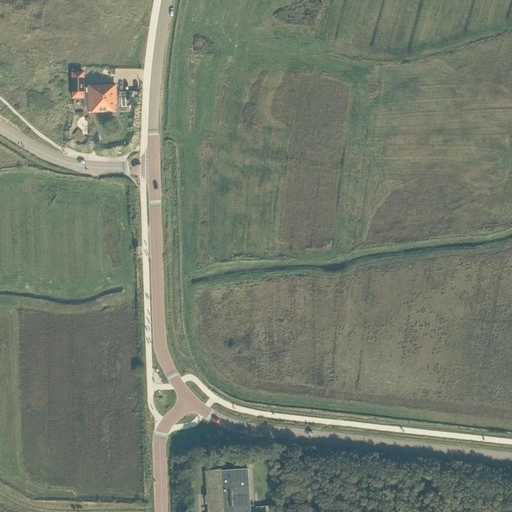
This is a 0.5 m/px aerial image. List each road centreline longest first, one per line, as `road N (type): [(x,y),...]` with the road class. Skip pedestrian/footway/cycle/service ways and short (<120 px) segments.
road 1 (unclassified): [(511,458),(251,429),(188,401)]
road 2 (unclassified): [(188,401),(158,337),(153,166)]
road 3 (unclassified): [(153,166),(166,0)]
road 4 (track): [(162,510),(27,507),(0,491)]
road 5 (unclassified): [(142,167),(77,166),(0,127)]
road 6 (unclassified): [(162,511),(160,434),(188,401)]
